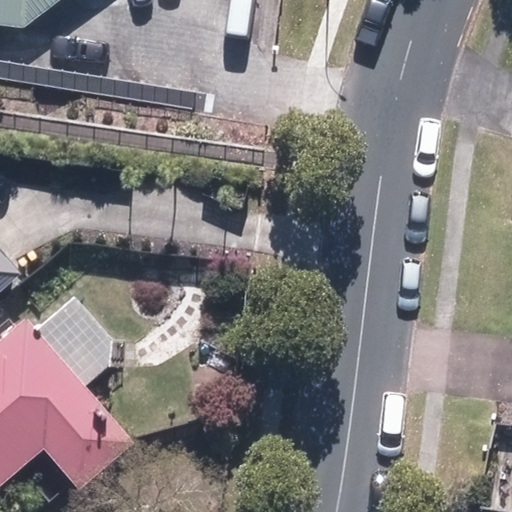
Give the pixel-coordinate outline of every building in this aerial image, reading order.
[(0,0),(0,31),(21,34),(65,0),(0,0)] [(53,50),(51,89),(121,92),(123,54),(53,50)] [(146,61),(142,97),(206,104),(210,68),(146,61)] [(0,292),(22,274),(0,248),(0,292)] [(19,315),(0,331),(0,484),(37,452),(72,493),(131,441),(19,315)]
